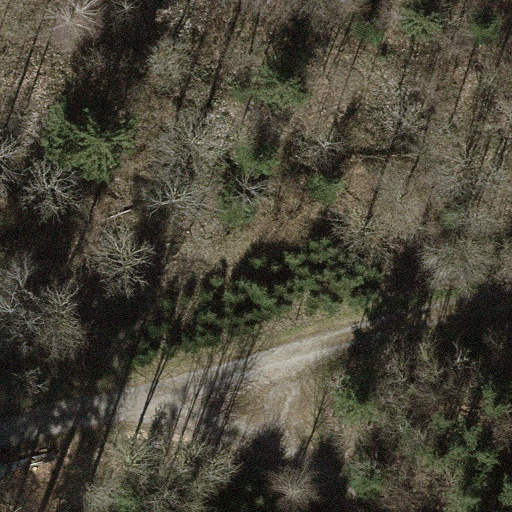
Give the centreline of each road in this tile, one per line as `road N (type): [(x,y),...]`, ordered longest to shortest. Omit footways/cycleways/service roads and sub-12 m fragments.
road 1 (track): [(0,431),(511,305)]
road 2 (track): [(133,397),(319,471),(369,511)]
